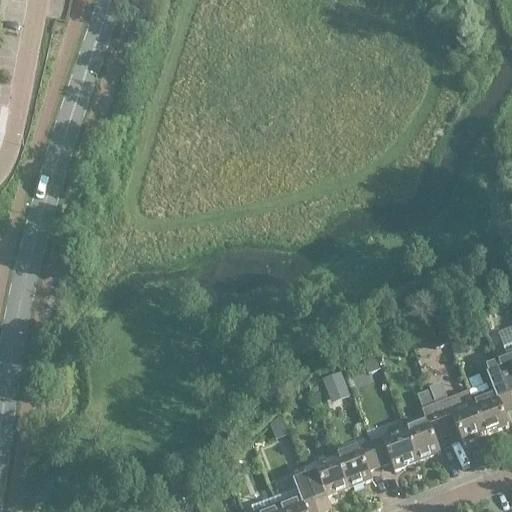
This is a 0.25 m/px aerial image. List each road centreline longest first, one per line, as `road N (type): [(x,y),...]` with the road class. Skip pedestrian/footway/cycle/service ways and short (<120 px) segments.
road 1 (tertiary): [(0,435),(24,277),(108,0)]
road 2 (unclassified): [(38,0),(0,168)]
